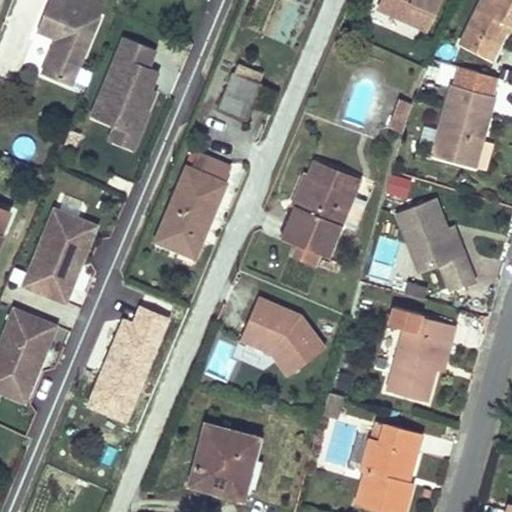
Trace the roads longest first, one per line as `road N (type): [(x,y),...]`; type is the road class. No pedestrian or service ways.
road 1 (residential): [(7,511),(224,0)]
road 2 (residential): [(118,511),(333,0)]
road 3 (residential): [(455,511),(511,312)]
